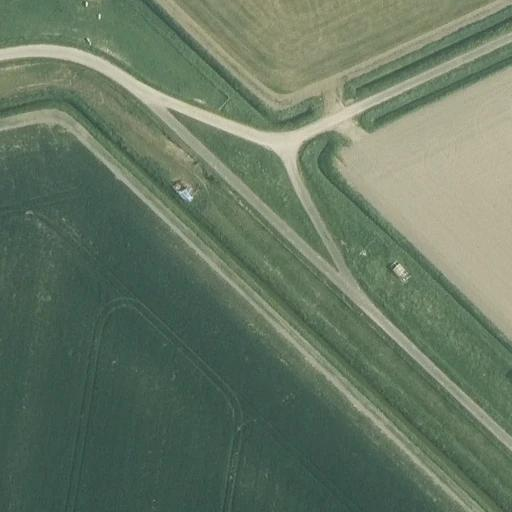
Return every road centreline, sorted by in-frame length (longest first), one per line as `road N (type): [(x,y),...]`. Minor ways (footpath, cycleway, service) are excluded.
road 1 (unclassified): [(143,94),(356,299)]
road 2 (unclassified): [(300,138),(511,40)]
road 3 (unclassified): [(356,299),(511,448)]
road 4 (unclassified): [(300,138),(288,151),(291,175),(356,299)]
road 5 (unclassified): [(143,94),(257,139),(300,138)]
road 6 (unclassified): [(0,54),(68,53),(143,94)]
